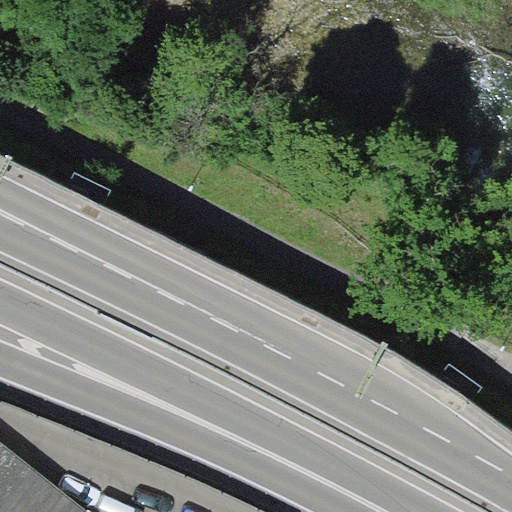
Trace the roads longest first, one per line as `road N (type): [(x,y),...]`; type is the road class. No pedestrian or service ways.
road 1 (motorway): [(0,300),(427,511)]
road 2 (motorway): [(511,493),(117,288)]
road 3 (motorway): [(0,358),(365,511)]
road 4 (motorway): [(117,288),(0,217)]
road 5 (motorway): [(117,288),(0,231)]
